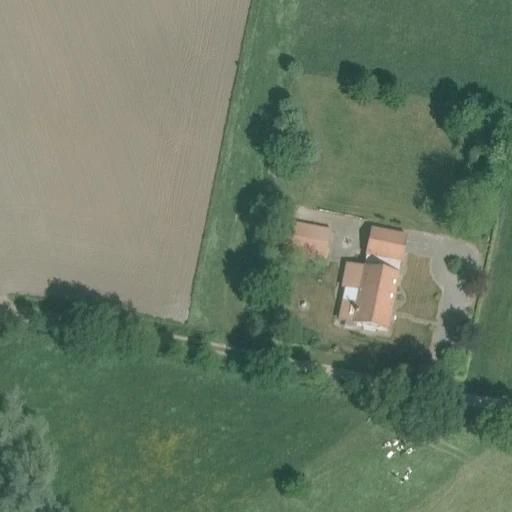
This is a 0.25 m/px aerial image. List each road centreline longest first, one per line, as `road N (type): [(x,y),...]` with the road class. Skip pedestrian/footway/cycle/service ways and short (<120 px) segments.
road 1 (track): [(301,365),(0,315)]
road 2 (unclassified): [(511,406),(301,365)]
